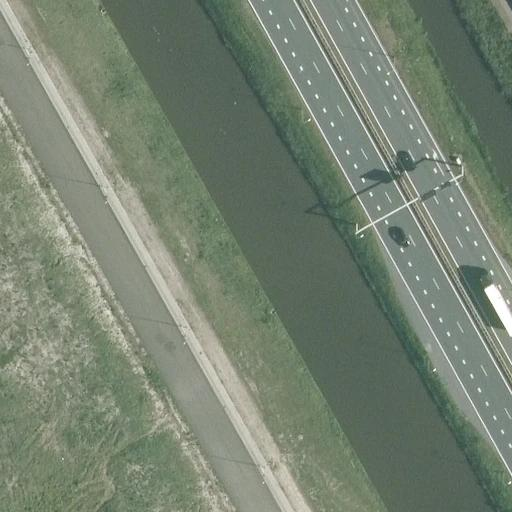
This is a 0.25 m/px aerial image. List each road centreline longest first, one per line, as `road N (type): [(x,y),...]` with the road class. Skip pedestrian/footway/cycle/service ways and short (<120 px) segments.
road 1 (trunk): [(278,0),(511,422)]
road 2 (trunk): [(511,330),(328,0)]
